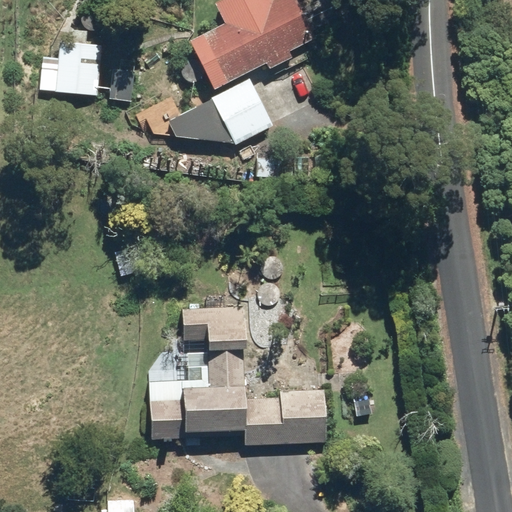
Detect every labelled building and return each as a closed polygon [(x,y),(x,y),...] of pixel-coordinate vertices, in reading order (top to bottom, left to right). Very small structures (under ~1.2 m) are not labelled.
[(224,0),(219,2),(229,25),(194,40),(215,88),(320,43),(314,28),(328,22),(327,19),(315,24),(310,11),(302,14),(296,0),(224,0)] [(62,43),(60,62),(45,61),(42,91),(97,95),(101,46),(62,43)] [(134,99),(135,73),(114,72),(113,98),(134,99)] [(250,79),(214,98),(238,143),(274,124),(250,79)] [(252,416),(243,307),(188,312),(190,339),(207,338),(211,378),(152,383),(156,435),(250,427),(252,445),(328,438),(324,391),(278,395),(280,413),(252,416)]
